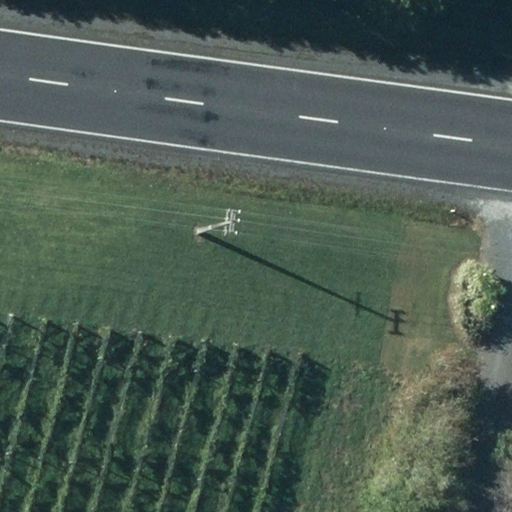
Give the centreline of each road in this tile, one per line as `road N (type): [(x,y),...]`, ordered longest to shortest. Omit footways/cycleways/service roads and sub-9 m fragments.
road 1 (secondary): [(511,145),(0,73)]
road 2 (unknown): [(511,297),(456,511)]
